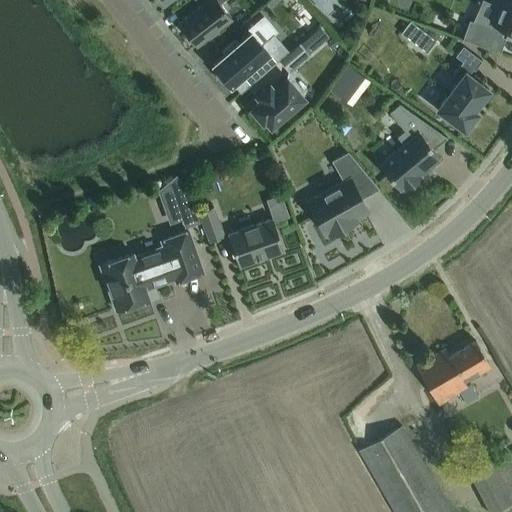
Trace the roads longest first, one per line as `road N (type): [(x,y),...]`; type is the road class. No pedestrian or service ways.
road 1 (unclassified): [(48,401),(339,302),(476,210),(511,166)]
road 2 (residential): [(113,0),(237,154)]
